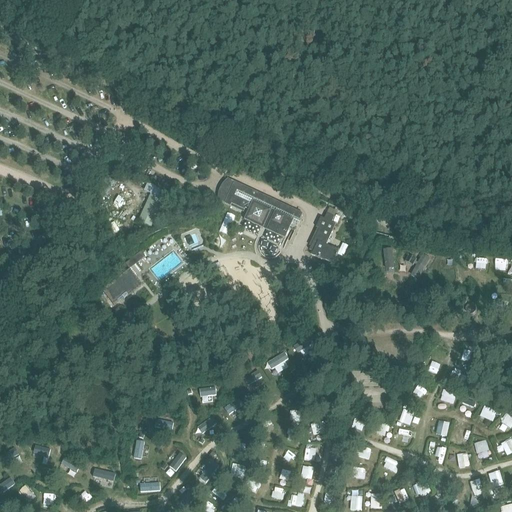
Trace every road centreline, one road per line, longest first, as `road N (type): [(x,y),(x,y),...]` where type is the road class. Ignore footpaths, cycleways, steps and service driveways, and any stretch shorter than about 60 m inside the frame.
road 1 (track): [(0,54),(315,206),(296,247),(280,258),(234,252),(198,262),(116,326)]
road 2 (track): [(0,30),(374,195),(449,214),(511,216)]
road 3 (track): [(335,361),(212,443),(166,500),(84,511)]
road 4 (track): [(511,337),(328,320)]
road 5 (track): [(443,511),(434,466),(416,452),(332,427)]
road 6 (track): [(102,141),(218,191),(228,167)]
road 7 (track): [(300,382),(249,511)]
road 8 (track): [(416,452),(432,390),(471,338)]
road 9 (track): [(116,326),(0,356)]
